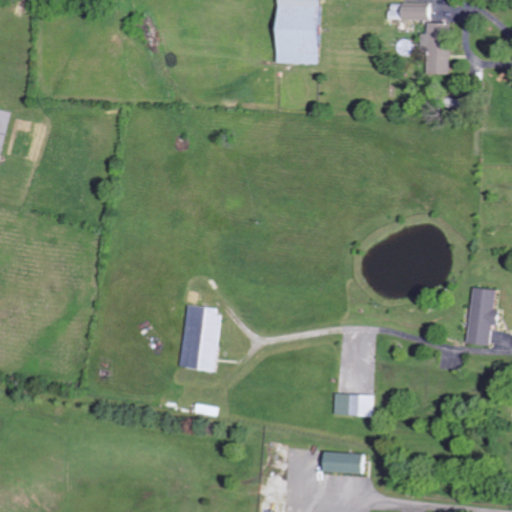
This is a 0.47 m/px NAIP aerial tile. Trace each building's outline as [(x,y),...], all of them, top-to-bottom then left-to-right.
[(327,64),(328,0),(288,0),(287,63),(327,64)] [(438,4),(410,3),(409,19),(438,20),(438,4)] [(432,74),(455,74),(456,23),(433,23),(433,34),(427,33),(426,52),(433,52),(432,74)] [(499,324),(505,325),(506,310),(501,310),(503,290),(480,287),(474,343),(497,345),(499,324)] [(186,368),(220,371),(227,309),(193,305),(186,368)] [(380,416),(381,395),(342,394),(341,415),(380,416)] [(223,417),(225,407),(204,403),(202,412),(223,417)] [(330,452),(330,472),(372,474),(373,454),(330,452)]
